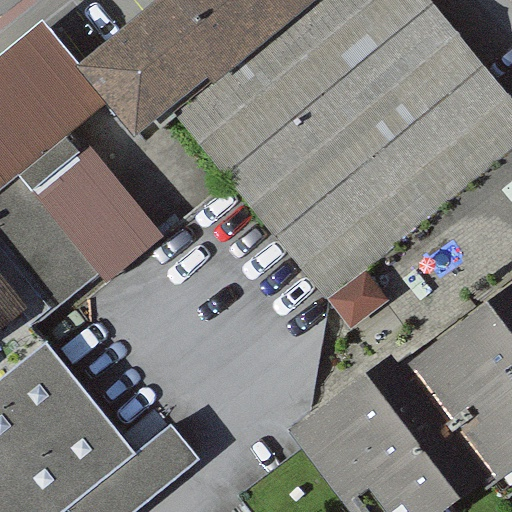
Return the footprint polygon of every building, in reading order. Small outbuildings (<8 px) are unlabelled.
[(175,0),(88,72),(136,130),(168,104),(330,299),(511,149),(511,107),(423,0),(175,0)] [(25,33),(0,53),(0,154),(76,92),(52,64),(25,33)] [(72,127),(0,187),(0,286),(30,323),(58,301),(59,284),(91,259),(110,282),(164,239),(72,127)] [(30,323),(0,286),(0,449),(50,511),(66,511),(77,503),(84,511),(138,511),(191,469),(164,432),(136,455),(30,323)] [(511,297),(473,326),(511,378),(511,297)] [(511,465),(511,378),(473,326),(407,377),(389,369),(304,434),(317,451),(244,505),(235,511),(374,511),(376,511),(377,511),(419,511),(427,506),(432,509),(439,509),(484,476),(488,480),(494,479),(511,465)]
